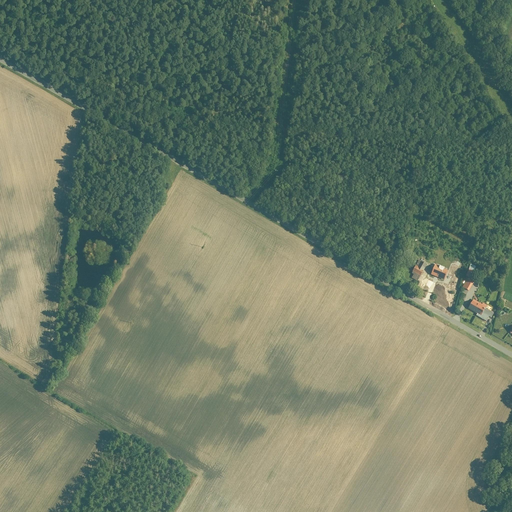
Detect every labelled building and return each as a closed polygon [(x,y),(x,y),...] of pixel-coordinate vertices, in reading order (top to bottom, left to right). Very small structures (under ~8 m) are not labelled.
[(414,268),(412,273),(421,278),(423,273),(426,266),(420,262),(416,269),(414,268)] [(435,265),(431,275),(444,280),(447,272),(444,271),(445,269),(435,265)] [(465,277),(471,280),(475,273),(469,270),(465,277)] [(467,280),(462,289),(468,293),(474,284),(467,280)] [(472,302),(468,309),(477,314),(476,316),(486,322),(489,317),(491,318),(493,314),(484,309),(486,306),(483,304),(481,307),(472,302)]
